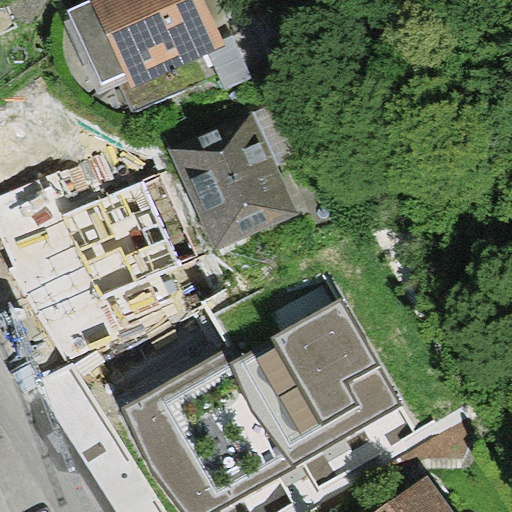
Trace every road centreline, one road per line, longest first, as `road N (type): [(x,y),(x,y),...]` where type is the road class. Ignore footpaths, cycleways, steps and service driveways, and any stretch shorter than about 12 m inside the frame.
road 1 (residential): [(247,0),(380,213),(511,466)]
road 2 (residential): [(0,383),(85,511)]
